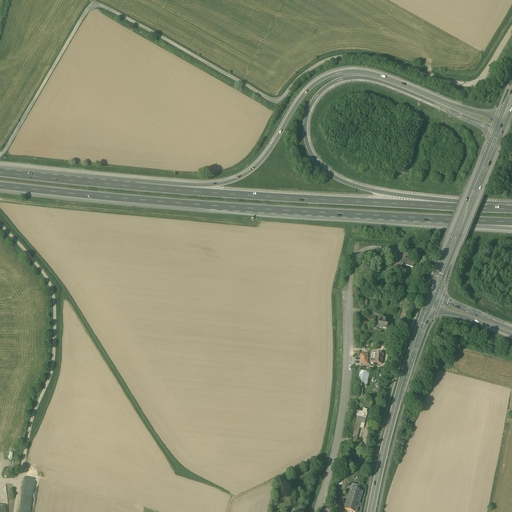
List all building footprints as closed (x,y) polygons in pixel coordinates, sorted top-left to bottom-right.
[(414,262),(403,259),(402,265),(413,268),(414,262)] [(372,317),(363,316),(362,327),(368,328),(368,323),(366,323),(366,320),(371,320),(372,317)] [(389,322),(379,320),(378,328),(387,329),(387,326),(388,326),(389,322)] [(383,355),(375,353),(375,354),(371,353),(370,360),(370,363),(373,363),(381,365),(383,355)] [(368,373),(360,371),(358,382),(367,384),(368,373)] [(363,413),(355,411),(350,436),(357,438),(362,417),(363,413)] [(355,511),(363,491),(351,487),(344,509),(351,511),(355,511)] [(18,511),(31,511),(33,499),(25,498),(25,501),(20,501),(18,511)]
